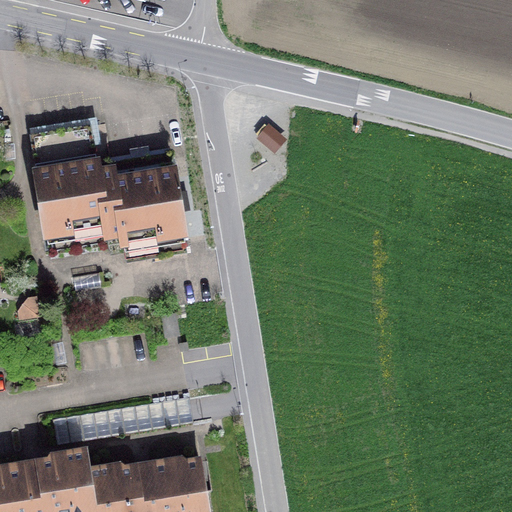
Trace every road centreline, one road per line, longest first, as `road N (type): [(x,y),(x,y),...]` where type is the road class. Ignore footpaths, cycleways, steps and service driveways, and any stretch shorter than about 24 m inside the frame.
road 1 (tertiary): [(511,139),(206,63)]
road 2 (residential): [(206,63),(252,364)]
road 3 (residential): [(252,364),(0,408)]
road 4 (tertiary): [(206,63),(0,13)]
road 5 (residential): [(252,364),(276,511)]
